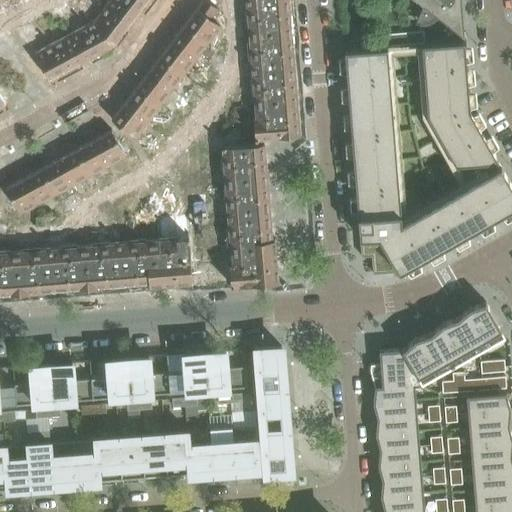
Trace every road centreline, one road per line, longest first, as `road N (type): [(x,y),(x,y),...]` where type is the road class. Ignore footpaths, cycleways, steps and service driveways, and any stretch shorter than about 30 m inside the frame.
road 1 (residential): [(0,333),(337,305)]
road 2 (residential): [(312,0),(337,305)]
road 3 (residential): [(81,511),(355,490)]
road 4 (unknown): [(188,0),(121,81),(51,127),(11,65)]
road 5 (residential): [(337,305),(355,490)]
road 6 (residential): [(337,305),(407,295),(490,257)]
